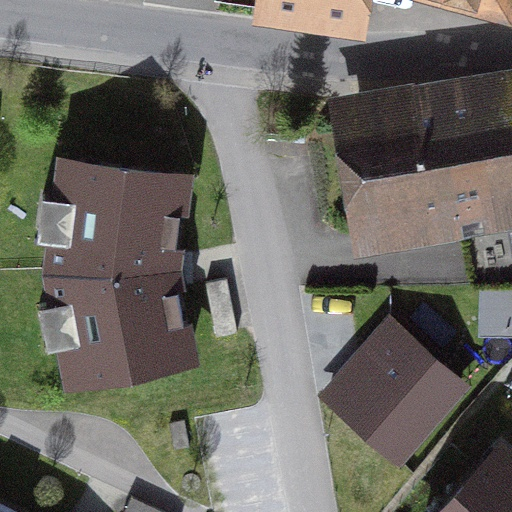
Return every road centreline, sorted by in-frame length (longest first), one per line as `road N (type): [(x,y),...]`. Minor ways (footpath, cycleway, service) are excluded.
road 1 (residential): [(210,38),(239,122),(310,511)]
road 2 (unclassified): [(511,55),(332,54),(210,38)]
road 3 (unclassified): [(210,38),(0,12)]
